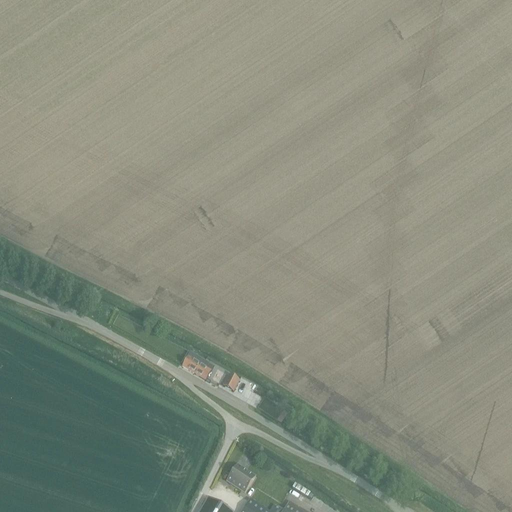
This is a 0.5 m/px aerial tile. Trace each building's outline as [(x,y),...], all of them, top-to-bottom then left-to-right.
[(188,358),(182,367),(206,382),(211,373),(188,358)] [(228,376),(223,387),(233,393),(239,382),(228,376)] [(225,482),(234,489),(245,472),(236,466),(225,482)] [(254,478),(245,472),(234,489),(243,495),(254,478)] [(266,511),(250,500),(241,511),(303,511),(288,503),(283,511),(277,508),(274,511),(266,511)]
